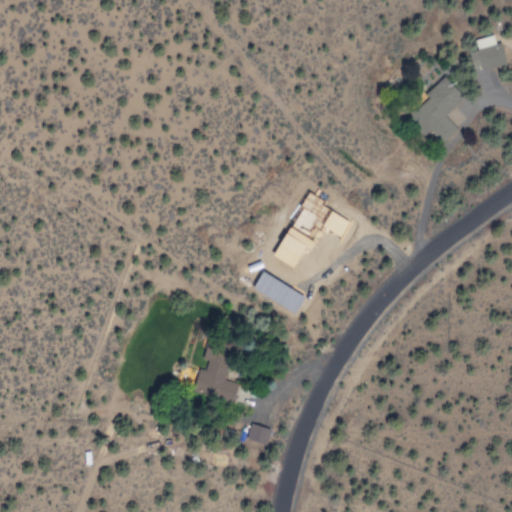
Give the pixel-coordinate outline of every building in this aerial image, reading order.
[(503,63),(495,34),(474,40),(476,50),(466,52),(471,71),(503,63)] [(461,97),(444,78),(409,112),(440,144),(455,129),(442,115),(461,97)] [(293,265),(309,235),(290,225),(280,245),(287,248),(281,259),(293,265)] [(253,288),(294,313),(305,297),(263,271),(253,288)] [(225,368),(199,362),(192,392),(231,402),(235,383),(222,379),(225,368)] [(267,428),(249,423),(244,439),(263,444),(267,428)]
